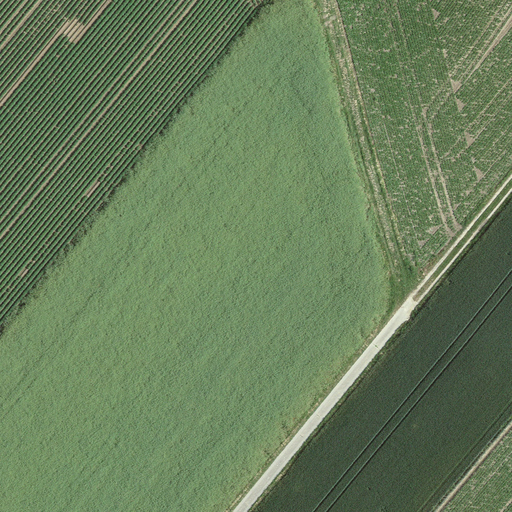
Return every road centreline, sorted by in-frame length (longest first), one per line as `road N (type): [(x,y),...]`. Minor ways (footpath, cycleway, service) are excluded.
road 1 (track): [(408,305),(316,0)]
road 2 (track): [(239,511),(408,305)]
road 3 (track): [(408,305),(511,180)]
